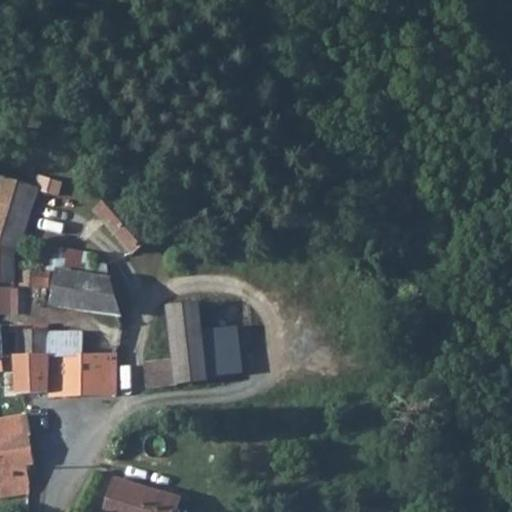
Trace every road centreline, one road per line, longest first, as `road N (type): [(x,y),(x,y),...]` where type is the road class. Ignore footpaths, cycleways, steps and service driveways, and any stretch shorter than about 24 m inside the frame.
road 1 (unclassified): [(138,413),(269,390),(288,366),(279,287),(228,273),(155,284)]
road 2 (unclassified): [(58,511),(73,466),(107,424),(138,413)]
road 3 (unclassified): [(155,284),(132,365),(138,413)]
